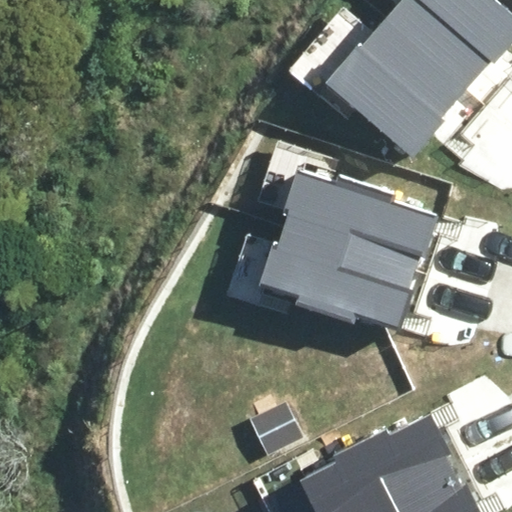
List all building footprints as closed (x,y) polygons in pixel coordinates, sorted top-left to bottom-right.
[(511,0),(388,0),(386,4),(471,72),(489,48),(496,53),(511,33),(511,0)] [(355,31),(321,73),(412,145),(471,72),(386,4),(360,36),(355,31)] [(392,185),(339,168),(337,175),(298,163),(285,204),(290,206),(286,219),(412,260),(415,252),(422,255),(438,206),(390,191),(392,185)] [(301,285),(299,292),(352,309),(354,303),(402,318),(417,271),(409,268),(412,260),(286,219),(282,232),(276,231),(263,273),(301,285)] [(387,422),(337,446),(340,452),(304,470),(323,509),(328,507),(330,511),(349,511),(454,463),(450,456),(457,452),(436,406),(390,428),(387,422)] [(485,511),(465,468),(457,471),(454,463),(349,511),(485,511)]
